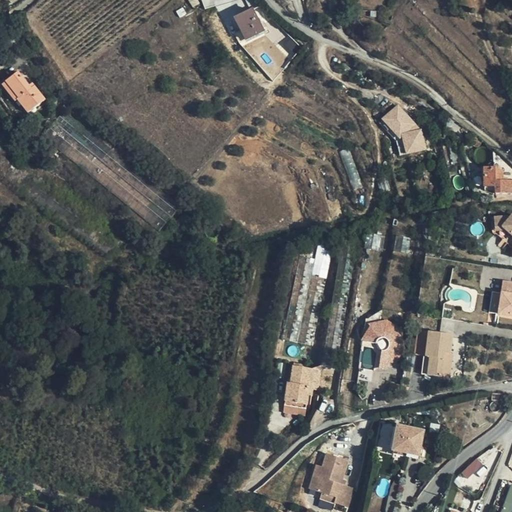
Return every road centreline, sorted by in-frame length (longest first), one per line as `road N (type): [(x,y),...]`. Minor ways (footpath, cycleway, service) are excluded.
road 1 (residential): [(180,511),(241,490),(322,428),(511,386)]
road 2 (residential): [(511,158),(426,86),(327,40),(271,0)]
road 3 (residential): [(0,467),(136,511)]
road 4 (tertiary): [(412,511),(455,463),(503,427)]
